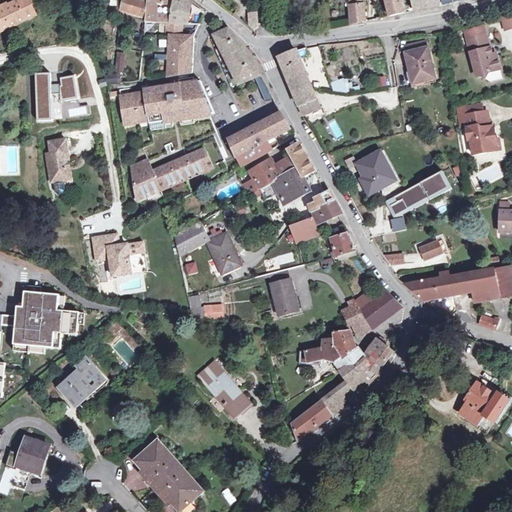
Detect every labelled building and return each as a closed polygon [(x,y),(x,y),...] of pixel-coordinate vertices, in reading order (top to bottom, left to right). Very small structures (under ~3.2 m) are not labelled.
[(0,26),(2,31),(37,15),(29,0),(20,0),(8,6),(7,4),(0,7),(0,26)] [(140,16),(144,1),(140,0),(124,0),(122,7),(122,11),(140,16)] [(165,15),(157,14),(157,10),(152,9),(154,1),(168,3),(168,0),(149,0),(150,0),(149,0),(148,0),(148,2),(146,19),(145,22),(167,23),(170,23),(173,11),(167,10),(167,13),(165,15)] [(174,0),(173,11),(170,23),(181,24),(189,24),(189,13),(193,1),(191,0),(174,0)] [(350,0),(352,24),(367,21),(365,5),(366,5),(365,0),(350,0)] [(405,13),(403,8),(401,0),(386,0),(391,16),(405,13)] [(412,0),(415,11),(440,5),(438,0),(412,0)] [(259,11),(248,11),(248,28),(259,28),(259,11)] [(511,13),(502,17),(505,29),(511,26),(511,13)] [(170,23),(167,23),(167,36),(171,36),(181,36),(181,24),(170,23)] [(494,61),(493,55),(492,49),(489,50),(484,26),(465,30),(477,77),(481,76),(486,79),(489,73),(501,71),(499,60),(494,61)] [(256,62),(229,29),(215,36),(233,72),(234,71),(239,85),(262,75),(256,62)] [(171,36),(170,56),(170,58),(194,59),(195,37),(181,36),(171,36)] [(407,54),(429,49),(427,41),(405,47),(407,54)] [(289,81),(306,74),(301,59),(299,55),(308,52),(307,48),(303,48),(295,51),(278,58),(289,81)] [(436,79),(429,49),(407,54),(411,71),(415,70),(418,83),(436,79)] [(118,53),(117,71),(124,72),(126,54),(118,53)] [(194,59),(170,58),(169,77),(193,75),(194,59)] [(341,92),(338,81),(335,81),(330,65),(326,67),(334,91),(341,92)] [(105,75),(109,84),(122,83),(121,74),(116,74),(105,75)] [(294,94),(312,88),(306,74),(289,81),(291,86),(294,94)] [(378,87),(388,84),(385,75),(376,78),(378,87)] [(146,93),(121,97),(126,124),(151,120),(154,143),(144,148),(149,162),(146,163),(133,168),(138,199),(214,167),(212,163),(228,156),(194,77),(179,80),(180,85),(176,86),(176,88),(155,92),(154,89),(146,91),(146,93)] [(320,109),(312,88),(294,94),(299,106),(304,115),(320,109)] [(304,115),(307,120),(325,113),(316,89),(312,88),(320,109),(304,115)] [(467,115),(484,112),(483,103),(466,106),(467,115)] [(484,112),(467,115),(469,127),(467,127),(469,140),(471,139),(473,155),(495,151),(494,144),(496,140),(494,126),(490,126),(488,111),(484,112)] [(284,114),(230,141),(237,158),(238,158),(292,130),(284,114)] [(293,130),(238,158),(242,166),(274,149),(286,143),(285,141),(296,135),(293,130)] [(65,160),(70,159),(66,139),(49,142),(53,161),(48,162),(51,183),(69,180),(65,160)] [(303,176),(304,176),(316,170),(301,143),(289,150),(294,159),(298,167),(303,176)] [(358,164),(365,177),(368,184),(365,185),(370,194),(390,183),(386,174),(391,171),(381,151),(358,164)] [(65,160),(69,180),(74,179),(70,159),(65,160)] [(260,190),(261,189),(270,185),(274,182),(283,177),(279,171),(272,159),(251,171),(255,179),(251,181),(257,192),(260,190)] [(279,171),(283,177),(298,167),(294,159),(279,171)] [(298,167),(283,177),(294,199),(311,191),(304,176),(303,176),(298,167)] [(397,180),(391,171),(386,174),(390,183),(397,180)] [(407,227),(401,215),(450,191),(441,173),(384,201),(393,219),(388,222),(394,234),(407,227)] [(267,201),(279,194),(284,204),(294,199),(283,177),(274,182),(270,185),(261,189),(264,195),(267,201)] [(257,192),(251,181),(246,184),(252,195),(257,192)] [(260,190),(257,192),(252,195),(255,200),(264,195),(261,189),(260,190)] [(309,205),(311,211),(320,208),(320,207),(336,200),(330,190),(315,197),(317,202),(309,205)] [(446,199),(435,202),(437,211),(449,208),(446,199)] [(320,208),(311,211),(314,217),(290,226),(297,244),(318,236),(314,226),(343,214),(336,200),(320,207),(320,208)] [(244,203),(234,207),(238,216),(248,212),(244,203)] [(502,231),(511,231),(511,209),(502,210),(502,231)] [(178,255),(209,240),(210,239),(209,237),(207,234),(206,234),(201,224),(174,237),(178,255)] [(209,240),(210,241),(208,242),(223,274),(242,265),(227,233),(220,237),(218,233),(209,237),(210,239),(209,240)] [(333,257),(338,256),(357,251),(349,234),(328,240),(333,257)] [(97,261),(111,259),(114,277),(134,274),(128,244),(118,246),(116,235),(94,238),(97,261)] [(444,239),(438,241),(443,253),(448,251),(444,239)] [(426,260),(443,253),(438,241),(421,248),(426,260)] [(405,253),(384,255),(390,265),(406,264),(405,253)] [(188,275),(199,272),(195,261),(184,265),(188,275)] [(511,266),(495,269),(501,299),(511,296),(511,266)] [(501,299),(495,269),(484,271),(487,288),(473,291),(475,303),(501,299)] [(450,295),(473,291),(487,288),(484,271),(450,277),(450,272),(442,273),(442,279),(406,285),(423,300),(441,296),(450,295)] [(272,284),(280,316),(300,311),(293,280),(272,284)] [(47,348),(62,349),(63,334),(79,336),(80,325),(81,313),(60,311),(61,296),(61,295),(42,294),(42,288),(27,286),(25,308),(18,307),(17,317),(3,315),(2,326),(17,327),(15,345),(47,348)] [(388,313),(400,304),(388,291),(378,299),(388,313)] [(358,299),(361,304),(372,298),(369,293),(358,299)] [(194,296),(188,297),(190,304),(193,316),(203,313),(202,308),(198,309),(194,296)] [(354,309),(360,307),(355,299),(350,302),(354,309)] [(388,313),(378,299),(363,310),(373,328),(403,307),(400,304),(388,313)] [(206,317),(220,319),(219,305),(205,306),(206,317)] [(371,329),(360,307),(354,309),(345,312),(350,326),(355,325),(359,337),(371,329)] [(483,316),(480,325),(483,326),(496,330),(500,319),(496,318),(495,320),(483,316)] [(335,333),(335,338),(335,346),(343,358),(357,347),(355,340),(352,331),(335,333)] [(322,358),(337,362),(343,358),(335,346),(335,338),(333,339),(323,340),(322,347),(306,350),(309,361),(322,358)] [(385,345),(376,339),(365,356),(366,357),(356,365),(370,384),(379,375),(378,374),(395,352),(385,345)] [(47,348),(15,345),(15,352),(46,355),(47,348)] [(357,347),(343,358),(337,362),(342,369),(345,373),(356,365),(366,357),(365,356),(357,347)] [(78,408),(88,399),(85,396),(105,378),(87,358),(78,366),(82,371),(70,382),(69,381),(60,388),(78,408)] [(200,377),(234,417),(252,403),(217,363),(200,377)] [(356,365),(345,373),(350,379),(360,392),(365,388),(370,384),(356,365)] [(108,381),(105,378),(85,396),(88,399),(108,381)] [(360,392),(350,379),(342,385),(352,400),(360,392)] [(486,415),(495,422),(510,400),(499,393),(498,396),(478,382),(466,399),(468,401),(460,413),(478,425),(485,414),(486,415)] [(387,384),(376,396),(385,405),(396,393),(387,384)] [(342,385),(333,392),(344,406),(352,400),(342,385)] [(318,395),(322,401),(322,400),(323,399),(328,395),(324,390),(318,395)] [(299,440),(333,415),(344,406),(333,392),(328,395),(323,399),(322,400),(322,401),(293,423),(299,440)] [(485,414),(478,425),(490,433),(497,423),(495,422),(486,415),(485,414)] [(17,466),(40,474),(50,445),(28,438),(17,466)] [(136,462),(155,484),(152,486),(159,494),(162,492),(180,511),(182,511),(201,496),(185,477),(188,474),(176,459),(172,462),(156,444),(136,462)] [(4,470),(0,486),(0,488),(8,491),(13,472),(4,470)]
